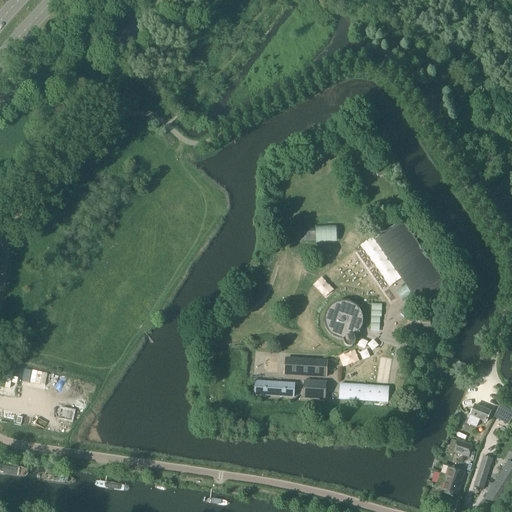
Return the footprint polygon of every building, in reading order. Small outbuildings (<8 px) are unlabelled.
[(347,197),(362,198),(363,186),(347,185),(347,197)] [(368,218),(368,230),(383,230),(383,218),(368,218)] [(374,241),(420,307),(447,288),(402,222),(374,241)] [(301,230),(301,242),(317,241),(316,229),(301,230)] [(323,320),(323,322),(323,324),(324,326),(324,327),(325,329),(325,331),(326,332),(327,334),(329,335),(330,336),(331,337),(333,338),(334,339),(336,340),(338,340),(339,341),(341,341),(342,341),(342,342),(343,343),(343,344),(343,345),(344,346),(345,346),(346,347),(347,347),(348,348),(349,348),(350,348),(351,347),(352,347),(353,346),(354,345),(354,344),(355,343),(355,342),(355,341),(355,340),(355,339),(355,338),(354,337),(355,336),(357,335),(358,334),(359,332),(360,331),(361,329),(361,328),(362,326),(362,324),(362,322),(362,321),(362,319),(362,317),(361,315),(361,314),(360,312),(359,311),(358,309),(357,308),(356,307),(354,306),(353,305),(351,304),(350,303),(348,302),(346,302),(345,302),(343,302),(341,302),(339,302),(338,302),(336,303),(334,304),(333,304),(331,305),(330,306),(328,308),(327,309),(326,310),(325,312),(325,314),(324,315),(324,317),(323,319),(323,320)] [(414,315),(414,327),(430,327),(430,315),(414,315)] [(284,376),(325,378),(326,362),(285,360),(284,376)] [(254,396),(293,398),(294,385),(255,383),(254,396)] [(300,398),(303,398),(303,399),(324,400),(325,384),(304,383),(303,392),(301,392),(300,398)] [(339,400),(387,403),(388,388),(340,385),(339,400)] [(490,413),(474,406),(467,424),(476,428),(479,421),(486,423),(490,413)] [(456,442),(453,453),(468,458),(472,447),(456,442)] [(488,473),(492,460),(483,457),(479,470),(488,473)] [(18,469),(19,466),(17,464),(0,460),(0,467),(16,471),(18,469)] [(511,484),(511,464),(508,462),(483,501),(496,509),(511,484)] [(440,474),(437,485),(442,487),(440,494),(456,499),(463,474),(448,469),(446,476),(440,474)] [(66,479),(67,476),(65,474),(45,470),(42,471),(42,474),(43,477),(64,481),(66,479)] [(125,489),(125,486),(123,484),(102,481),(100,483),(100,486),(101,488),(122,491),(125,489)] [(175,498),(176,495),(174,493),(153,490),(151,491),(151,494),(152,496),(173,500),(175,498)] [(226,499),(205,496),(203,498),(202,501),(204,503),(225,506),(227,504),(227,501),(226,499)]
